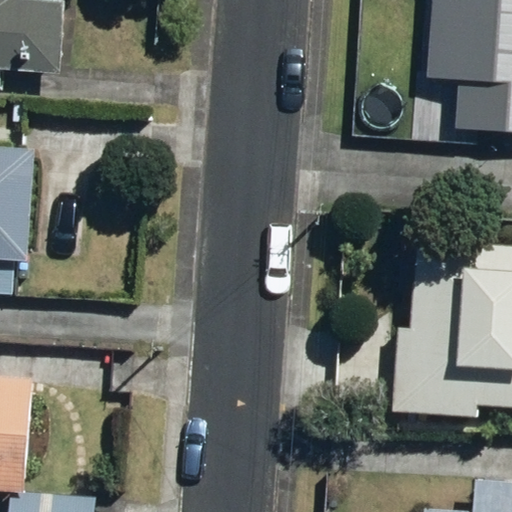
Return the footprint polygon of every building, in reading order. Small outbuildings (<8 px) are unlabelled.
[(0,0),(0,63),(90,67),(92,4),(49,3),(49,0),(0,0)] [(511,0),(453,0),(449,137),(511,139),(511,0)] [(47,142),(0,139),(0,250),(42,253),(47,142)] [(472,425),(472,414),(511,415),(511,255),(408,254),(411,328),(395,329),(396,345),(358,346),(360,396),(399,395),(404,420),(472,425)] [(49,371),(0,369),(0,481),(43,484),(49,371)] [(109,511),(111,494),(16,489),(14,511),(109,511)] [(467,511),(511,511),(511,498),(469,496),(467,511)]
